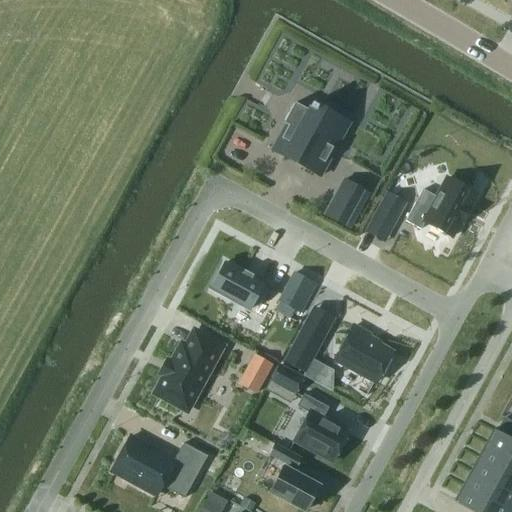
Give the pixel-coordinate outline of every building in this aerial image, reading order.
[(349,124),(311,103),(307,111),(294,103),(283,124),(285,125),(271,150),(320,177),(349,124)] [(467,209),(475,194),(446,178),(436,197),(422,190),(405,221),(420,229),(424,222),(451,237),(460,221),(463,223),(470,210),(467,209)] [(368,193),(343,180),(324,215),(349,229),(368,193)] [(387,192),(375,215),(394,226),(406,203),(387,192)] [(210,289),(249,311),(263,284),(252,278),(253,276),(244,271),(243,273),(225,263),(210,289)] [(303,278),(294,274),(279,302),(287,306),(300,313),(316,285),(303,278)] [(335,360),(376,383),(392,353),(368,339),(370,335),(354,326),(335,360)] [(303,327),(284,362),(305,373),(324,338),(303,327)] [(181,344),(154,394),(183,410),(187,412),(196,395),(222,346),(198,333),(190,349),(185,347),(181,344)] [(254,356),(245,373),(262,383),(272,365),(254,356)] [(279,366),(271,381),(295,393),(303,379),(279,366)] [(309,413),(294,440),(333,462),(348,434),(322,419),(329,408),(304,394),(297,407),(309,413)] [(511,431),(511,428),(511,422),(504,418),(500,425),(511,431)] [(511,440),(493,430),(485,445),(511,459),(511,440)] [(156,495),(161,486),(184,499),(207,456),(183,444),(175,458),(159,449),(158,453),(130,438),(111,471),(156,495)] [(275,443),(268,455),(285,465),(284,468),(294,473),(302,459),(275,443)] [(511,459),(485,445),(477,459),(511,477),(511,459)] [(511,477),(477,459),(469,473),(511,495),(511,477)] [(283,467),(271,490),(306,510),(319,487),(294,473),(284,468),(283,467)] [(511,511),(511,495),(469,473),(462,487),(508,511),(511,511)] [(508,511),(462,487),(454,501),(472,511),(508,511)] [(207,511),(221,511),(227,502),(210,493),(201,509),(207,511)] [(244,498),(240,505),(252,511),(256,504),(244,498)]
